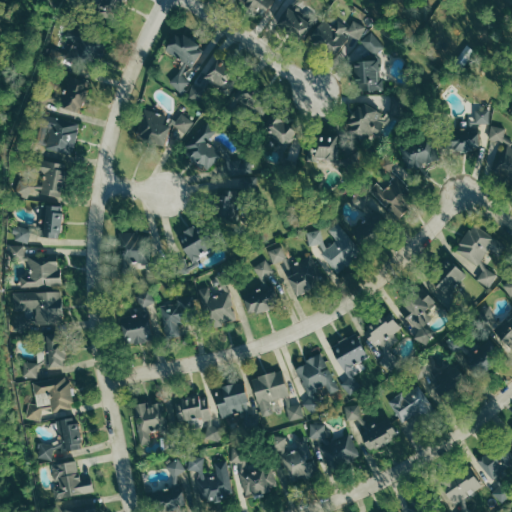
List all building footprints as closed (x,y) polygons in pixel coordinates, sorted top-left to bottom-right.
[(96,0),(96,1),(118,12),(124,0),(96,0)] [(237,0),(263,15),(271,0),(237,0)] [(294,4),(278,22),(299,41),(315,23),(294,4)] [(313,42),(341,54),(350,33),(361,38),(366,26),(354,20),(350,28),(324,17),(313,42)] [(82,31),(75,31),(76,56),(104,56),(103,37),(82,38),(82,31)] [(386,45),(373,31),(363,41),(375,55),(386,45)] [(203,45),(173,32),(165,51),(195,64),(203,45)] [(354,81),(360,81),(360,90),(385,89),(385,80),(379,80),(378,59),(353,59),(354,81)] [(191,81),(182,73),(189,66),(186,63),(170,82),(181,92),(191,81)] [(62,107),(79,112),(89,82),(73,76),(62,107)] [(387,115),(362,101),(346,128),(371,143),(387,115)] [(170,125),(163,123),(166,115),(144,108),(135,135),(164,145),(170,125)] [(479,149),(478,124),(490,123),(490,110),(475,110),(475,118),(469,118),(469,128),(448,129),(448,150),(479,149)] [(195,120),(181,113),(175,126),(189,133),(195,120)] [(287,148),(297,129),(267,113),(257,132),(287,148)] [(73,153),(80,123),(44,115),(37,145),(73,153)] [(208,141),(217,131),(210,124),(186,150),(209,173),(230,151),(221,143),(216,149),(208,141)] [(505,142),(507,127),(492,125),(490,139),(505,142)] [(313,159),(338,160),(339,135),(314,134),(313,159)] [(438,160),(432,137),(405,143),(411,167),(438,160)] [(495,174),(511,181),(511,148),(508,146),(495,174)] [(43,193),(61,196),(67,163),(39,159),(37,170),(47,172),(43,193)] [(241,159),(229,164),(235,178),(247,172),(241,159)] [(377,182),(369,191),(398,215),(417,193),(397,176),(386,189),(377,182)] [(34,184),(20,180),(16,194),(30,198),(34,184)] [(374,194),(359,188),(352,205),(383,217),(386,210),(370,204),(374,194)] [(214,219),(237,220),(238,190),(226,190),(226,196),(215,195),(214,219)] [(63,206),(46,204),(42,236),(59,237),(63,206)] [(308,237),(315,246),(317,244),(338,270),(362,251),(339,222),(329,229),(338,240),(330,246),(317,229),(308,237)] [(456,253),(480,265),(496,236),(471,223),(456,253)] [(211,250),(198,225),(176,237),(187,257),(178,262),(184,273),(201,264),(197,257),(211,250)] [(30,242),(31,228),(16,226),(14,240),(30,242)] [(118,233),(120,262),(152,261),(150,232),(118,233)] [(13,260),(25,259),(24,244),(12,245),(13,260)] [(270,250),(274,264),(288,259),(284,246),(270,250)] [(290,267),(294,273),(287,278),(298,296),(326,278),(311,253),(290,267)] [(21,286),(60,285),(58,255),(30,257),(30,275),(21,276),(21,286)] [(446,298),(467,275),(451,260),(430,283),(446,298)] [(258,262),(261,288),(242,290),(245,313),(274,310),(270,273),(272,273),(270,261),(258,262)] [(490,287),(498,274),(486,267),(478,279),(490,287)] [(435,334),(426,325),(429,321),(422,314),(436,300),(421,285),(396,312),(427,342),(435,334)] [(211,295),(211,287),(205,287),(207,327),(225,326),(223,294),(211,295)] [(155,303),(153,290),(138,292),(139,305),(155,303)] [(14,292),(14,310),(36,309),(37,324),(63,323),(62,291),(14,292)] [(184,322),(182,303),(164,305),(166,338),(181,336),(180,323),(184,322)] [(511,312),(493,330),(510,348),(511,345),(511,312)] [(150,341),(149,315),(122,317),(123,343),(150,341)] [(402,327),(390,316),(384,322),(378,317),(368,327),(372,330),(364,339),(390,364),(398,356),(390,349),(400,339),(395,335),(402,327)] [(346,372),(369,357),(354,333),(331,348),(346,372)] [(24,376),(38,377),(39,366),(61,367),(62,336),(40,335),(39,362),(25,362),(24,376)] [(470,362),(483,366),(486,353),(474,350),(470,362)] [(342,389),(324,352),(296,366),(311,397),(328,389),(331,395),(342,389)] [(457,377),(450,355),(418,366),(426,387),(457,377)] [(262,417),(275,414),(271,400),(289,396),(282,369),(252,377),(262,417)] [(34,382),(36,402),(27,403),(30,420),(42,418),(42,411),(73,407),(69,377),(34,382)] [(221,425),(234,423),(233,418),(249,417),(245,382),(217,385),(221,425)] [(393,398),(401,421),(424,413),(416,390),(393,398)] [(211,418),(209,395),(180,398),(180,404),(173,405),(174,422),(211,418)] [(152,443),(150,430),(164,428),(160,401),(135,405),(137,416),(142,445),(152,443)] [(349,421),(364,417),(361,403),(345,407),(349,421)] [(78,417),(59,418),(61,449),(80,448),(78,417)] [(398,434),(385,417),(360,436),(372,453),(398,434)] [(222,440),(222,427),(214,427),(214,419),(208,420),(208,440),(222,440)] [(359,457),(352,436),(347,436),(333,440),(327,424),(311,424),(311,438),(320,438),(328,464),(338,464),(359,457)] [(309,434),(297,437),(300,450),(289,453),(284,435),(277,436),(288,481),(318,474),(309,434)] [(480,463),(496,480),(511,465),(511,451),(503,442),(480,463)] [(235,495),(227,461),(215,463),(218,473),(207,476),(202,456),(189,459),(191,472),(198,470),(206,501),(235,495)] [(175,477),(187,469),(180,457),(167,465),(175,477)] [(95,491),(92,476),(81,479),(77,460),(53,464),(58,488),(54,489),(56,498),(95,491)] [(277,490),(275,467),(243,471),(246,494),(277,490)] [(442,481),(453,504),(482,490),(472,467),(442,481)] [(154,495),(161,511),(165,511),(188,501),(180,483),(154,495)]
